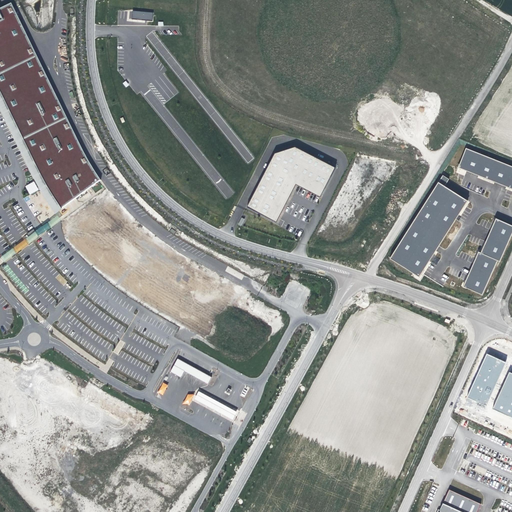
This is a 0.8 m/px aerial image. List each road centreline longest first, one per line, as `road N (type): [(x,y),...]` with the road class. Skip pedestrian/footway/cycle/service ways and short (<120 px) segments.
road 1 (unclassified): [(353,274),(224,237),(172,203),(108,119),(94,68),(91,0)]
road 2 (track): [(366,277),(511,41)]
road 3 (unclassified): [(353,274),(224,511)]
road 4 (unclassified): [(30,351),(25,422),(52,483),(93,484),(135,413)]
road 5 (unclassified): [(402,511),(487,319)]
road 6 (unclassified): [(45,343),(139,396),(176,341)]
road 7 (unclassified): [(296,318),(260,386),(176,341)]
road 8 (unclassified): [(487,319),(353,274)]
